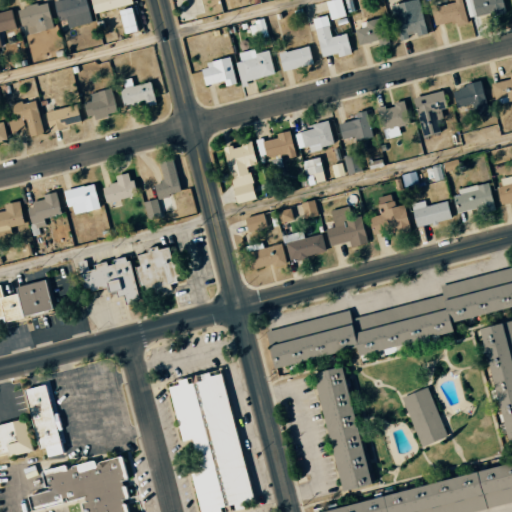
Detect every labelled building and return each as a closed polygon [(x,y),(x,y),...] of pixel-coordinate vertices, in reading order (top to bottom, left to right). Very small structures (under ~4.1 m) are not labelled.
[(57,0),(52,1),(58,21),(65,19),(67,28),(92,22),(85,0),(57,0)] [(89,0),(93,14),(132,4),(130,0),(89,0)] [(329,0),(324,1),(328,20),(344,17),(340,0),(329,0)] [(398,39),(426,34),(419,0),(413,0),(391,4),(398,39)] [(434,26),(454,21),(455,26),(466,24),(460,0),(452,0),(453,3),(430,8),(434,26)] [(505,11),(501,0),(463,0),(468,20),(505,11)] [(52,28),(46,2),(16,9),(20,27),(25,26),(27,34),(52,28)] [(121,34),(135,32),(132,8),(118,10),(121,34)] [(0,31),(15,28),(9,9),(0,11),(0,47),(1,47),(0,43),(0,31)] [(350,54),(346,34),(330,37),(327,16),(313,18),(320,57),(337,54),(338,56),(350,54)] [(364,21),(365,28),(355,29),(357,44),(378,42),(378,45),(388,44),(385,18),(364,21)] [(252,40),(268,36),(264,19),(247,24),(252,40)] [(282,71),(313,63),(309,46),(278,54),(282,71)] [(238,53),(240,62),(236,62),(240,83),(275,75),(270,50),(255,54),(254,49),(238,53)] [(198,66),(204,86),(223,81),(225,87),(236,84),(229,58),(198,66)] [(511,71),(508,72),(509,79),(491,83),(495,103),(511,100),(511,71)] [(122,80),(124,88),(118,89),(123,107),(141,102),(143,108),(155,104),(149,82),(132,86),(130,78),(122,80)] [(474,114),(488,110),(480,81),(450,89),(455,107),(471,103),(474,114)] [(89,119),(117,112),(110,88),(82,96),(89,119)] [(420,136),(447,131),(445,120),(450,119),(445,90),(413,97),(420,136)] [(11,133),(28,129),(30,137),(44,133),(35,99),(11,106),(13,113),(6,115),(11,133)] [(375,109),(382,131),(409,122),(402,100),(375,109)] [(82,124),(77,104),(44,112),(49,132),(82,124)] [(356,118),(337,123),(341,139),(353,136),(354,141),(373,136),(365,110),(354,113),(356,118)] [(308,151),(333,145),(327,120),(311,124),(312,129),(294,133),(297,148),(307,146),(308,151)] [(275,133),(276,137),(256,141),(260,160),(293,153),(289,130),(275,133)] [(223,146),(235,203),(254,199),(247,166),(255,164),(250,140),(239,142),(240,146),(230,148),(230,144),(223,146)] [(357,152),(342,156),(347,174),(362,170),(357,152)] [(180,192),(173,157),(157,160),(162,181),(154,183),(157,197),(180,192)] [(324,181),(319,157),(302,160),(308,184),(324,181)] [(330,165),(333,177),(343,175),(341,162),(330,165)] [(428,181),(442,179),(440,165),(425,168),(428,181)] [(404,187),(418,183),(415,171),(401,174),(404,187)] [(114,175),(116,183),(101,186),(104,202),(134,196),(129,172),(114,175)] [(511,175),(499,178),(501,186),(495,187),(500,206),(511,202),(511,175)] [(451,192),(456,213),(475,209),(477,214),(494,210),(487,183),(451,192)] [(73,214),(98,209),(94,184),(62,189),(66,207),(71,206),(73,214)] [(61,214),(56,191),(42,195),(44,202),(27,205),(32,231),(46,228),(44,218),(61,214)] [(371,234),(393,230),(393,235),(410,232),(404,205),(394,207),(391,194),(376,197),(379,215),(368,217),(371,234)] [(143,202),(147,220),(161,217),(157,198),(143,202)] [(300,202),(304,218),(317,215),(313,199),(300,202)] [(4,204),(5,211),(0,211),(0,235),(11,234),(10,227),(24,224),(19,201),(4,204)] [(411,204),(416,227),(450,220),(446,201),(426,205),(425,201),(411,204)] [(329,210),(333,227),(324,229),(328,246),(349,241),(350,247),(366,243),(360,215),(351,217),(348,206),(329,210)] [(279,223),(292,220),(289,207),(276,211),(279,223)] [(247,232),(266,226),(262,212),(243,218),(247,232)] [(283,235),(288,260),(325,253),(321,234),(303,238),(302,231),(283,235)] [(249,270),(272,264),(273,267),(286,264),(280,243),(262,248),(260,242),(243,246),(249,270)] [(168,245),(133,254),(145,297),(169,291),(168,284),(177,281),(168,245)] [(136,300),(127,256),(110,259),(111,261),(87,266),(86,265),(79,267),(84,291),(106,286),(107,292),(116,290),(117,296),(123,295),(125,303),(136,300)] [(440,284),(511,266),(511,306),(450,322),(443,294),(440,284)] [(23,316),(51,308),(44,279),(16,286),(23,316)] [(0,321),(22,317),(17,293),(2,296),(0,287),(0,321)] [(358,346),(350,318),(443,294),(450,322),(452,331),(360,355),(358,346)] [(266,331),(348,310),(350,318),(358,346),(276,368),(266,331)] [(511,321),(511,446),(511,447),(481,329),(511,321)] [(343,366),(373,483),(344,491),(314,373),(343,366)] [(169,381),(201,511),(214,511),(255,502),(221,368),(169,381)] [(25,390),(41,449),(46,447),(49,457),(65,453),(59,430),(63,430),(58,412),(54,414),(46,384),(25,390)] [(402,398),(427,387),(447,435),(422,446),(402,398)] [(0,426),(0,453),(9,451),(11,458),(34,451),(26,419),(0,426)] [(31,497),(34,508),(88,493),(90,502),(83,504),(85,511),(128,511),(126,502),(123,503),(122,500),(130,498),(127,486),(123,487),(121,480),(126,479),(120,457),(93,465),(92,461),(74,466),(75,470),(66,472),(64,465),(43,471),(47,484),(51,482),(54,491),(31,497)] [(321,511),(511,463),(511,500),(466,511),(321,511)]
